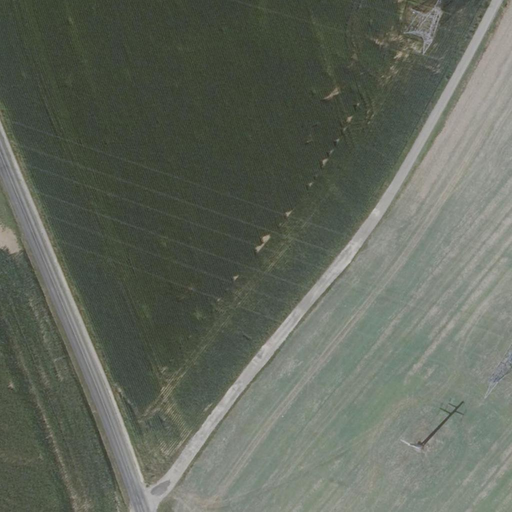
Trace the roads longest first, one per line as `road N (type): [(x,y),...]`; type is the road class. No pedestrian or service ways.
road 1 (track): [(498,0),(370,223),(146,511)]
road 2 (tertiary): [(142,511),(0,152)]
